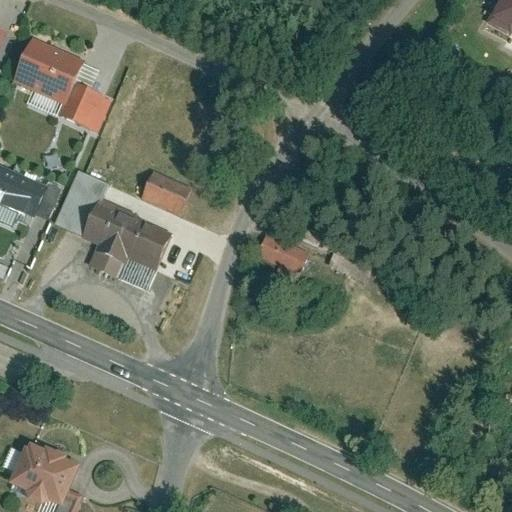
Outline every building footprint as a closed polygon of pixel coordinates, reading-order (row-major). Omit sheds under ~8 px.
[(511,0),(505,0),(495,18),(511,27),(511,0)] [(0,57),(10,34),(0,29),(0,57)] [(86,64),(35,42),(18,83),(69,105),(77,85),(86,64)] [(64,117),(95,130),(109,98),(77,85),(69,105),(64,117)] [(149,96),(127,86),(90,173),(135,192),(151,156),(127,146),(149,96)] [(200,177),(164,162),(147,200),(183,216),(200,177)] [(52,187),(0,164),(0,202),(38,219),(40,215),(52,187)] [(51,220),(64,189),(53,184),(52,187),(40,215),(51,220)] [(175,237),(105,208),(91,241),(102,245),(131,258),(160,271),(175,237)] [(313,255),(273,237),(262,263),(301,281),(313,255)] [(93,266),(123,279),(131,258),(102,245),(93,266)] [(32,445),(13,490),(64,511),(83,466),(32,445)]
